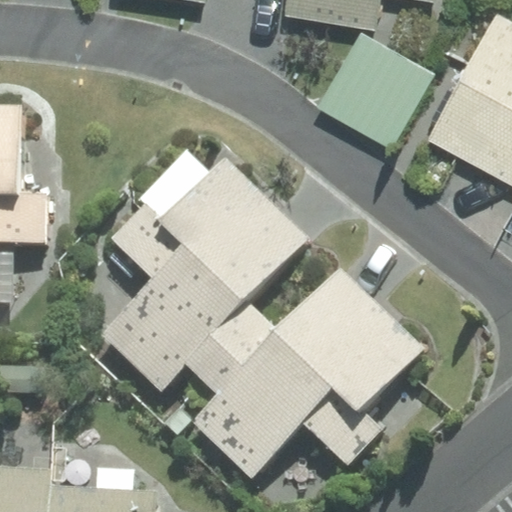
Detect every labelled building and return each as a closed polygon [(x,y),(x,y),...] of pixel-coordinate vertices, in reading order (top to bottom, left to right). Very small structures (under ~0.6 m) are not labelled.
[(207,0),(213,1),(212,0),(294,0),(292,13),(385,28),(389,0),(207,0)] [(511,14),(500,8),(429,137),(511,182),(511,14)] [(437,76),(359,32),(319,103),(397,147),(437,76)] [(0,247),(54,249),(56,192),(29,191),(31,111),(0,109),(0,247)] [(294,429),(334,469),(372,431),(382,442),(427,399),(401,373),(420,354),(335,269),(272,331),(241,300),(305,237),(225,157),(206,176),(185,156),(105,234),(147,277),(93,330),(150,388),(177,363),(208,394),(182,419),(242,480),(294,429)] [(139,470),(101,468),(101,488),(55,486),(56,471),(0,468),(0,511),(162,511),(164,492),(138,491),(139,470)]
